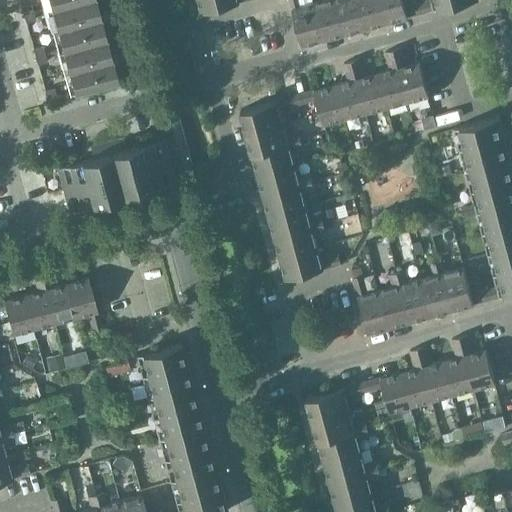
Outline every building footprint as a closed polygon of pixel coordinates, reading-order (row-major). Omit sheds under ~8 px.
[(77,0),(50,7),(56,28),(61,49),(105,37),(94,0),(77,0)] [(239,2),(238,0),(198,0),(202,12),(239,2)] [(289,0),(292,8),(302,45),(324,39),(314,2),(313,0),(289,0)] [(324,39),(344,33),(335,0),(321,0),(314,2),(324,39)] [(335,0),(344,33),(365,28),(357,0),(335,0)] [(386,22),(380,0),(357,0),(365,28),(386,22)] [(408,16),(403,0),(380,0),(386,22),(408,16)] [(429,0),(421,2),(423,12),(429,10),(433,9),(430,0),(429,0)] [(430,0),(433,9),(467,0),(430,0)] [(104,15),(116,12),(113,2),(104,4),(106,12),(104,13),(104,15)] [(421,2),(411,5),(413,15),(423,12),(421,2)] [(23,16),(33,13),(31,5),(21,8),(23,16)] [(116,12),(104,15),(105,18),(107,17),(110,25),(118,23),(116,12)] [(33,13),(23,16),(25,23),(35,21),(33,13)] [(116,79),(111,58),(105,37),(61,49),(73,91),(116,79)] [(116,57),(127,54),(124,43),(115,46),(118,54),(115,54),(116,57)] [(34,57),(44,54),(42,47),(32,49),(34,57)] [(393,49),(397,62),(398,67),(407,101),(429,95),(420,61),(406,65),(401,47),(393,49)] [(389,64),(397,62),(393,49),(385,51),(389,64)] [(44,54),(34,57),(37,65),(46,62),(44,54)] [(127,54),(116,57),(116,60),(119,59),(121,67),(130,65),(127,54)] [(352,60),(357,78),(366,112),(386,106),(377,73),(364,76),(360,58),(352,60)] [(357,78),(352,60),(344,63),(349,80),(336,84),(345,117),(366,112),(357,78)] [(407,101),(398,67),(377,73),(386,106),(407,101)] [(308,91),(311,100),(316,98),(323,123),(345,117),(336,84),(308,91)] [(54,89),(44,92),(46,99),(56,96),(54,89)] [(296,95),(298,103),(311,100),(308,91),(296,95)] [(298,103),(296,95),(283,98),(286,107),(298,103)] [(286,107),(283,98),(241,110),(247,131),(283,121),(280,108),(286,107)] [(499,116),(454,128),(457,138),(462,136),(471,169),(510,158),(499,116)] [(252,152),(301,139),(299,131),(287,135),(283,121),(247,131),(252,152)] [(304,136),(321,138),(323,128),(306,125),(304,136)] [(174,182),(168,161),(162,139),(126,149),(124,139),(91,148),(93,158),(57,167),(69,211),(174,182)] [(301,139),(252,152),(258,173),(295,163),(291,150),(303,147),(301,139)] [(511,163),(510,158),(471,169),(480,202),(474,203),(477,212),(511,202),(511,163)] [(344,163),(338,164),(340,174),(347,172),(349,172),(347,162),(344,163)] [(263,194),(312,181),(310,173),(298,176),(295,163),(258,173),(263,194)] [(449,165),(439,168),(441,176),(451,173),(449,165)] [(347,173),(333,177),(336,187),(350,183),(347,173)] [(312,181),(263,194),(269,215),(306,205),(302,192),(314,189),(312,181)] [(511,202),(477,212),(480,223),(485,221),(494,252),(511,247),(511,202)] [(474,203),(462,207),(464,215),(477,212),(474,203)] [(275,236),(323,223),(321,215),(309,218),(306,205),(269,215),(275,236)] [(332,208),(322,210),(325,221),(335,219),(332,208)] [(323,223),(275,236),(280,257),(317,247),(314,233),(325,230),(323,223)] [(439,223),(431,225),(431,226),(433,234),(441,231),(439,223)] [(421,241),(413,243),(416,254),(424,252),(421,241)] [(280,257),(286,278),(323,268),(317,247),(280,257)] [(497,287),(500,296),(511,293),(511,247),(494,252),(503,285),(497,287)] [(327,258),(329,267),(341,263),(339,255),(327,258)] [(442,272),(443,272),(440,260),(431,263),(434,274),(421,278),(431,315),(452,309),(442,272)] [(464,266),(443,272),(442,272),(452,309),(474,303),(464,266)] [(39,271),(43,283),(51,281),(47,269),(39,271)] [(397,272),(410,321),(431,315),(421,278),(408,281),(405,270),(397,272)] [(43,283),(39,271),(31,274),(35,285),(43,283)] [(380,289),(390,326),(410,321),(397,272),(390,274),(393,286),(380,289)] [(380,289),(366,293),(362,275),(353,277),(368,332),(390,326),(380,289)] [(101,328),(97,316),(87,277),(65,283),(74,316),(87,313),(92,331),(101,328)] [(74,316),(65,283),(44,288),(53,322),(74,316)] [(487,289),(490,299),(495,298),(500,296),(497,287),(487,289)] [(24,294),(33,328),(53,322),(44,288),(24,294)] [(487,289),(477,292),(480,302),(490,299),(487,289)] [(24,294),(0,300),(0,309),(4,308),(11,333),(33,328),(24,294)] [(318,345),(331,342),(327,327),(314,331),(318,345)] [(460,337),(463,348),(471,346),(467,334),(460,337)] [(463,348),(460,337),(452,339),(455,351),(463,348)] [(180,343),(141,354),(135,355),(137,365),(143,363),(152,396),(191,386),(180,343)] [(418,348),(421,359),(429,357),(425,346),(418,348)] [(421,359),(418,348),(410,350),(413,362),(421,359)] [(486,349),(464,354),(473,388),(495,382),(486,349)] [(62,353),(46,357),(49,371),(53,370),(65,367),(62,353)] [(71,354),(64,356),(66,367),(74,365),(71,354)] [(473,388),(464,354),(443,360),(453,393),(473,388)] [(26,355),(22,362),(31,367),(35,360),(26,355)] [(126,360),(104,366),(106,374),(128,368),(126,360)] [(453,393),(443,360),(423,366),(432,399),(453,393)] [(432,399),(423,366),(401,371),(410,405),(432,399)] [(389,410),(389,411),(410,405),(401,371),(380,377),(382,386),(387,401),(389,410)] [(362,383),(364,391),(376,388),(374,379),(362,383)] [(364,391),(362,383),(349,386),(351,395),(364,391)] [(203,427),(197,406),(191,386),(152,396),(161,429),(155,431),(158,440),(203,427)] [(307,397),(312,419),(349,409),(344,387),(307,397)] [(387,401),(376,404),(378,413),(389,410),(387,401)] [(466,412),(470,425),(488,420),(485,408),(466,412)] [(318,440),(367,426),(365,419),(353,422),(349,409),(312,419),(318,440)] [(0,435),(11,432),(9,425),(0,427),(0,435)] [(324,461),(361,450),(357,437),(369,434),(367,426),(318,440),(324,461)] [(214,469),(208,448),(203,427),(158,440),(160,448),(166,447),(175,480),(214,469)] [(504,443),(511,441),(511,431),(502,434),(504,443)] [(13,440),(11,432),(0,435),(0,457),(5,457),(1,443),(13,440)] [(453,432),(442,435),(445,443),(455,440),(453,432)] [(329,481),(378,468),(376,460),(364,464),(361,450),(324,461),(329,481)] [(0,480),(16,477),(14,468),(8,470),(5,457),(0,457),(0,480)] [(14,468),(16,477),(29,473),(26,465),(14,468)] [(386,466),(378,468),(380,476),(389,474),(386,466)] [(378,468),(329,481),(335,502),(372,492),(368,479),(380,476),(378,468)] [(223,511),(225,511),(219,489),(214,469),(175,480),(183,511),(223,511)] [(511,492),(510,484),(501,486),(504,496),(511,493),(511,492)] [(372,492),(335,502),(337,511),(381,511),(389,510),(387,502),(376,505),(372,492)] [(94,495),(99,511),(121,511),(118,501),(105,504),(102,493),(94,495)] [(76,511),(99,511),(94,495),(87,497),(90,509),(76,511)] [(118,501),(121,511),(144,511),(140,495),(118,501)] [(59,498),(50,500),(53,511),(62,510),(59,498)]
